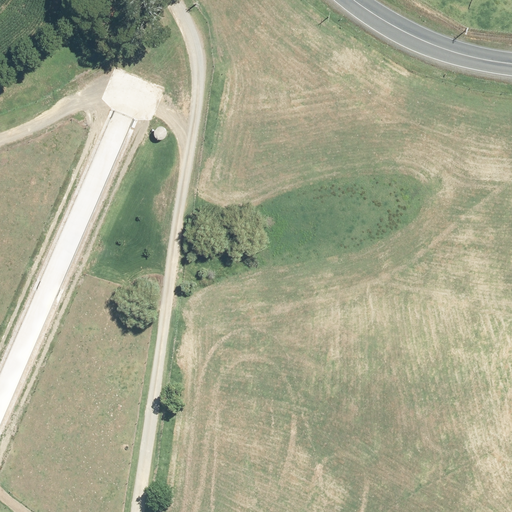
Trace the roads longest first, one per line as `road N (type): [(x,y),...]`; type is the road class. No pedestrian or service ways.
road 1 (track): [(134,511),(191,107),(177,0)]
road 2 (tertiary): [(354,0),(456,53),(511,63)]
